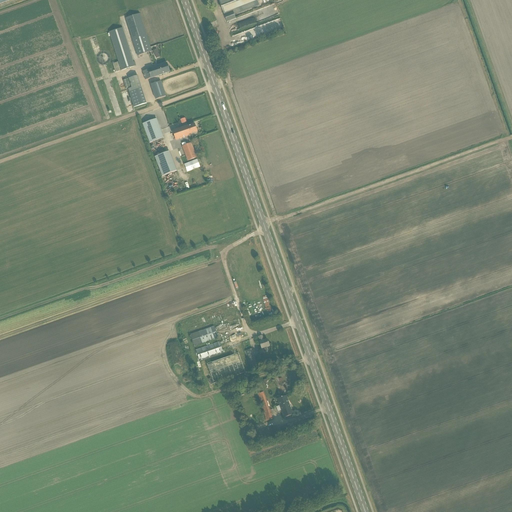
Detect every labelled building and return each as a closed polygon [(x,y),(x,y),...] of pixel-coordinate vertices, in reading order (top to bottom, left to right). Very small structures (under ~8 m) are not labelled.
[(218,0),(225,18),(227,22),(236,19),(234,14),(259,5),(256,0),(218,0)] [(137,56),(152,52),(140,14),(125,19),(137,56)] [(134,63),(123,28),(109,33),(113,46),(114,50),(118,62),(112,64),(115,73),(135,67),(135,66),(136,66),(135,62),(134,63)] [(146,80),(165,74),(170,72),(167,64),(162,65),(143,72),(146,80)] [(143,92),(138,76),(129,79),(131,88),(128,89),(130,96),(143,92)] [(161,81),(150,85),(155,100),(166,96),(161,81)] [(157,119),(142,124),(149,144),(164,138),(157,119)] [(188,126),(183,128),(173,131),(176,140),(186,137),(191,135),(190,134),(197,132),(195,124),(188,127),(188,126)] [(190,144),(188,144),(182,147),(188,162),(197,158),(196,155),(192,143),(190,144)] [(169,152),(157,156),(155,157),(162,177),(177,171),(170,152),(169,152)] [(197,160),(184,165),(187,172),(200,167),(197,160)] [(191,335),(196,348),(218,340),(214,327),(191,335)] [(261,350),(262,350),(263,353),(264,354),(268,352),(268,351),(267,348),(270,347),(267,340),(264,341),(263,336),(258,337),(260,343),(259,343),(261,350)] [(223,354),(219,342),(196,350),(200,362),(223,354)] [(252,349),(245,352),(251,371),(258,368),(252,349)] [(215,384),(246,373),(239,354),(208,365),(215,384)] [(273,419),(264,392),(257,395),(266,421),(273,419)] [(286,396),(281,398),(277,399),(283,418),(288,417),(293,415),(286,396)] [(279,437),(275,426),(252,435),(256,445),(279,437)]
